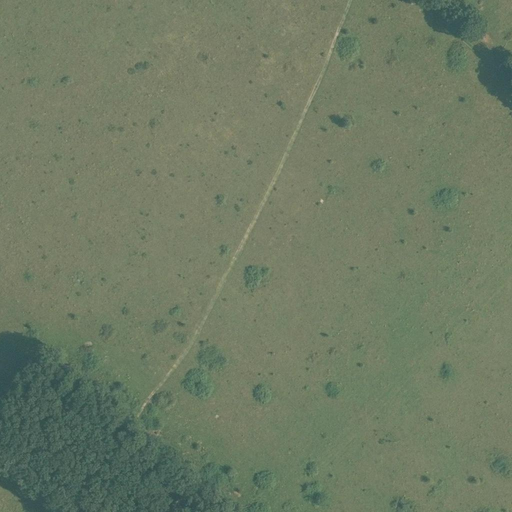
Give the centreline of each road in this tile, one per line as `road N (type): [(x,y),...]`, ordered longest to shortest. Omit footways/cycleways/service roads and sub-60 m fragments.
road 1 (track): [(72,511),(188,347),(280,166),(350,0)]
road 2 (track): [(511,87),(421,0)]
